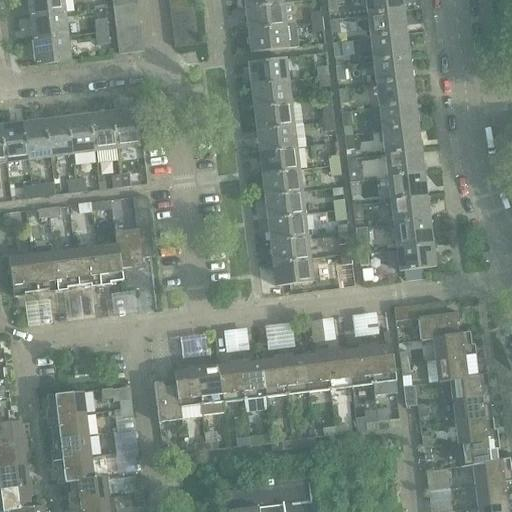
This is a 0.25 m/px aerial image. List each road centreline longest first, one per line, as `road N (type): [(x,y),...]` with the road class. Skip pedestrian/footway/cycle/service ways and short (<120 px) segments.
road 1 (residential): [(202,323),(511,284)]
road 2 (residential): [(202,323),(169,70)]
road 3 (residential): [(155,511),(133,332)]
road 4 (unclassified): [(511,270),(478,183),(466,101)]
road 5 (residential): [(169,70),(0,87)]
road 6 (residential): [(28,396),(22,345),(133,332)]
